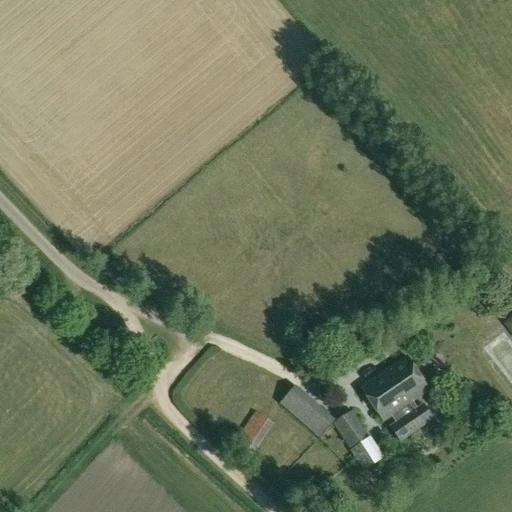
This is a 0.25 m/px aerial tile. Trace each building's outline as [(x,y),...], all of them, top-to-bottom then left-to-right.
[(486,346),(510,388),(511,387),(511,315),(511,314),(502,319),(510,333),(486,346)] [(391,428),(399,441),(432,420),(425,407),(415,413),(409,404),(429,391),(407,358),(360,389),(382,423),(396,414),(401,421),(391,428)] [(280,405),(318,439),(334,422),(295,388),(280,405)] [(363,473),(384,459),(370,438),(352,411),(332,424),(363,473)] [(250,460),(272,426),(254,413),(232,446),(250,460)]
